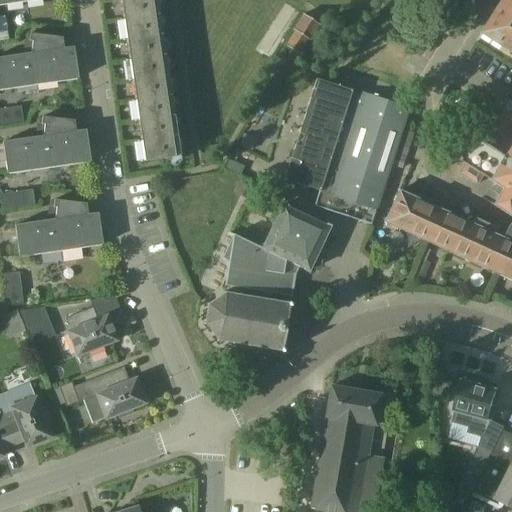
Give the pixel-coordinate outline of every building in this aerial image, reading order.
[(119,0),(143,163),(179,158),(156,0),(119,0)] [(492,206),(511,218),(511,0),(501,0),(480,34),(511,54),(511,144),(503,158),(472,138),(458,161),(464,165),(458,175),(476,186),(482,177),(502,190),(492,206)] [(285,47),(298,54),(307,40),(309,41),(319,25),(303,15),(293,31),(295,32),(285,47)] [(0,90),(77,80),(73,48),(63,49),(61,38),(29,35),(28,42),(33,42),(31,54),(0,58),(0,90)] [(375,210),(408,109),(316,80),(284,181),(322,194),(318,208),(370,225),(374,210),(375,210)] [(0,110),(0,126),(23,123),(20,107),(0,110)] [(90,163),(85,131),(75,132),(73,121),(41,118),(41,125),(44,125),(43,137),(2,143),(7,175),(90,163)] [(0,195),(0,198),(2,212),(35,207),(32,191),(0,195)] [(384,224),(511,281),(511,243),(492,235),(495,229),(474,220),(472,225),(398,192),(384,224)] [(102,246),(97,214),(87,215),(86,204),(53,201),(53,207),(56,208),(55,220),(14,226),(19,258),(102,246)] [(308,273),(329,228),(282,206),(261,251),(233,237),(222,261),(229,264),(226,287),(264,293),(263,301),(271,302),(273,294),(287,297),(287,295),(294,278),(296,278),(296,274),(299,268),(308,273)] [(3,275),(7,307),(23,306),(19,274),(3,275)] [(281,354),(284,354),(285,351),(284,350),(282,350),(289,307),(291,308),(291,306),(290,304),(288,304),(288,305),(271,302),(263,301),(225,295),(208,306),(205,325),(218,341),(281,351),(281,352),(281,354)] [(45,306),(20,311),(26,343),(51,338),(45,306)] [(67,333),(76,357),(88,353),(90,357),(103,351),(102,347),(116,342),(106,317),(97,321),(92,308),(64,319),(69,332),(67,333)] [(96,396),(105,420),(117,415),(119,420),(132,414),(131,410),(145,404),(135,380),(129,382),(123,368),(73,388),(71,383),(58,388),(66,408),(96,396)] [(455,410),(451,423),(469,428),(467,433),(482,438),(479,446),(491,452),(503,430),(504,428),(487,420),(494,390),(478,386),(479,382),(464,378),(463,382),(462,382),(455,410)] [(29,384),(0,395),(0,417),(0,418),(12,446),(23,441),(26,448),(50,438),(45,424),(49,422),(44,409),(39,411),(35,399),(29,384)] [(381,398),(330,388),(324,419),(326,419),(310,510),(321,511),(357,511),(373,428),(375,428),(381,398)] [(0,458),(3,457),(0,451),(0,450),(12,446),(0,418),(0,458)] [(511,434),(503,430),(491,452),(491,453),(472,490),(511,509),(511,434)]
